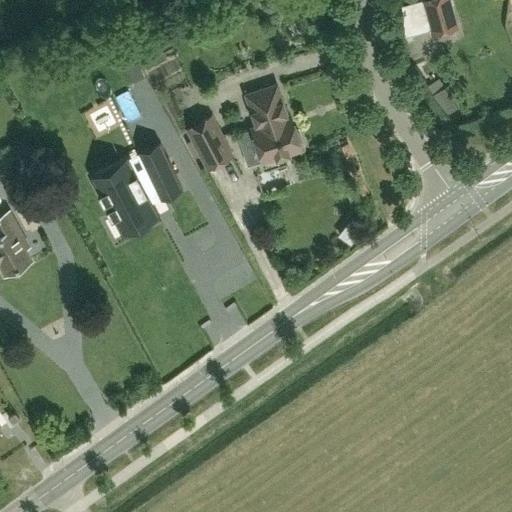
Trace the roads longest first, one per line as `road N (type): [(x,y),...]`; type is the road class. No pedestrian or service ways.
road 1 (secondary): [(58,486),(422,232)]
road 2 (residential): [(455,208),(386,92),(368,50),(365,0)]
